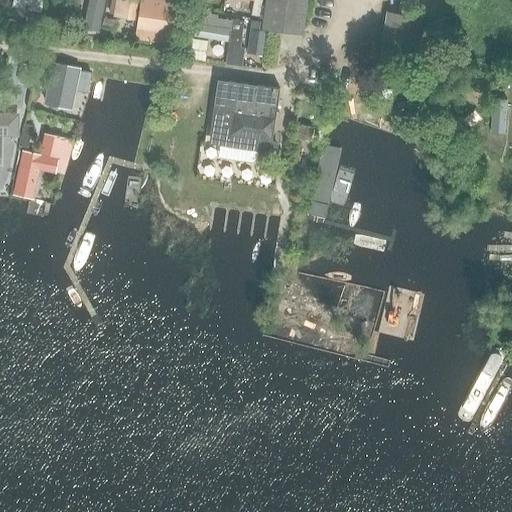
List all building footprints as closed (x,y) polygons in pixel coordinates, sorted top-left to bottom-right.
[(13,0),(12,7),(40,12),(41,12),(43,0),(13,0)] [(103,0),(87,0),(81,29),(97,32),(103,0)] [(176,3),(158,0),(139,0),(134,39),(169,45),(176,3)] [(267,0),(267,2),(263,29),(302,34),(306,0),(267,0)] [(229,41),(231,21),(218,19),(218,15),(197,12),(196,19),(194,36),(229,41)] [(388,12),(381,60),(429,68),(434,36),(418,33),(420,17),(388,12)] [(231,21),(229,41),(226,64),(241,66),(243,50),(240,49),(244,23),(231,21)] [(33,75),(34,66),(23,63),(21,73),(33,75)] [(47,104),(72,109),(76,90),(80,70),(81,69),(55,64),(47,104)] [(420,92),(423,76),(406,74),(379,70),(376,86),(404,90),(420,92)] [(211,133),(209,144),(258,151),(258,153),(258,154),(258,155),(259,157),(260,158),(261,158),(262,159),(263,159),(265,159),(266,159),(267,158),(268,157),(269,156),(269,155),(269,153),(269,150),(279,89),(219,80),(211,133)] [(506,102),(493,102),(492,135),(505,135),(506,102)] [(0,163),(2,164),(3,136),(20,136),(20,114),(0,113),(0,163)] [(340,161),(343,150),(324,146),(321,161),(320,165),(312,206),(320,208),(329,210),(340,161)] [(59,158),(23,150),(12,195),(33,200),(40,170),(55,173),(59,158)] [(199,172),(208,173),(212,155),(203,153),(199,172)] [(122,178),(105,297),(124,300),(141,181),(122,178)] [(456,261),(422,376),(441,382),(476,267),(456,261)] [(490,350),(456,415),(471,422),(504,358),(490,350)]
